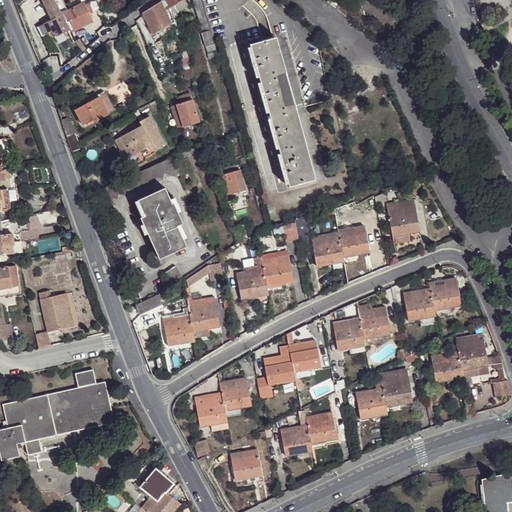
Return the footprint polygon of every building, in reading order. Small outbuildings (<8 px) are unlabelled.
[(61,0),(41,0),(49,18),(63,13),(66,11),(62,3),(61,0)] [(171,7),(167,0),(162,0),(144,11),(146,17),(141,20),(147,35),(154,33),(153,32),(171,24),(165,10),(171,7)] [(185,0),(182,0),(171,7),(174,13),(175,17),(177,15),(177,12),(188,5),(185,0)] [(192,0),(195,11),(203,9),(200,0),(192,0)] [(91,24),(83,4),(72,9),(66,11),(63,13),(70,32),(71,33),(91,24)] [(209,31),(203,9),(195,11),(202,33),(209,31)] [(70,32),(63,13),(49,18),(41,22),(42,24),(37,26),(40,34),(42,33),(43,35),(52,31),(56,38),(70,32)] [(212,44),(209,31),(202,33),(205,46),(212,44)] [(286,174),(290,188),(313,181),(273,38),(250,45),(253,59),(250,60),(253,69),(256,68),(263,94),(260,95),(263,104),(266,103),(270,117),(266,118),(268,120),(271,119),(273,130),(271,131),(273,140),(276,139),(283,165),(280,166),(283,175),(286,174)] [(79,42),(78,40),(75,41),(58,53),(65,62),(82,51),(77,43),(79,42)] [(103,93),(83,104),(92,119),(93,121),(112,111),(103,93)] [(188,101),(176,104),(183,126),(201,122),(194,99),(188,101)] [(28,104),(14,109),(19,120),(32,115),(28,104)] [(92,119),(83,104),(73,110),(82,125),(92,119)] [(183,126),(176,104),(170,106),(177,128),(183,126)] [(119,138),(129,158),(148,148),(150,153),(166,144),(151,116),(141,122),(143,125),(119,138)] [(69,121),(62,123),(66,137),(74,134),(69,121)] [(81,151),(77,142),(74,134),(66,137),(71,154),(81,151)] [(126,160),(129,158),(119,138),(116,140),(126,160)] [(164,174),(167,158),(159,162),(157,177),(163,178),(164,174)] [(174,161),(167,158),(164,174),(171,175),(174,161)] [(180,162),(174,161),(171,175),(178,176),(180,162)] [(218,166),(226,196),(247,189),(242,169),(224,174),(221,165),(221,161),(217,162),(218,166)] [(157,177),(159,162),(152,166),(149,180),(156,182),(157,177)] [(149,180),(152,166),(145,169),(142,184),(148,186),(149,180)] [(142,184),(145,169),(137,173),(134,187),(141,189),(142,184)] [(134,187),(137,173),(130,176),(127,192),(133,193),(134,187)] [(127,192),(130,176),(122,180),(120,195),(126,197),(127,192)] [(120,195),(122,180),(115,183),(112,198),(119,200),(120,195)] [(420,181),(413,182),(415,196),(423,195),(420,181)] [(112,198),(115,183),(107,187),(103,202),(111,204),(112,198)] [(0,209),(19,208),(18,189),(0,189),(0,209)] [(165,190),(137,201),(143,218),(140,219),(157,261),(186,249),(177,228),(182,226),(173,204),(171,205),(165,190)] [(384,193),(375,198),(376,204),(385,200),(384,193)] [(415,200),(388,205),(394,245),(411,243),(410,236),(420,234),(415,200)] [(348,205),(335,210),(337,224),(351,220),(348,205)] [(308,232),(305,216),(295,220),(298,235),(308,232)] [(17,221),(19,233),(27,232),(26,220),(17,221)] [(295,220),(284,223),(287,242),(299,240),(298,235),(295,220)] [(239,244),(247,240),(247,239),(243,228),(242,225),(234,227),(239,244)] [(365,227),(338,231),(339,235),(342,255),(357,253),(357,255),(369,253),(365,227)] [(339,235),(338,231),(334,232),(334,236),(313,240),(317,266),(329,264),(329,262),(343,260),(342,256),(342,255),(339,235)] [(5,244),(13,243),(12,233),(0,234),(0,254),(6,254),(5,244)] [(14,253),(13,243),(5,244),(6,254),(14,253)] [(81,256),(79,248),(70,250),(72,258),(81,256)] [(266,260),(263,261),(266,285),(282,283),(282,284),(294,282),(289,256),(266,260)] [(266,285),(263,261),(258,261),(258,267),(248,268),(249,272),(238,273),(242,299),(254,297),(254,296),(268,293),(267,287),(266,285)] [(209,265),(186,280),(189,287),(210,272),(211,279),(223,278),(221,263),(209,265)] [(8,267),(0,268),(0,296),(21,293),(17,265),(8,266),(8,267)] [(161,278),(165,284),(177,276),(173,270),(161,278)] [(165,284),(169,290),(180,282),(177,276),(165,284)] [(457,278),(429,284),(430,289),(434,309),(448,307),(449,308),(462,306),(457,278)] [(409,321),(421,319),(420,317),(435,314),(434,311),(434,309),(430,289),(404,294),(409,321)] [(66,311),(70,310),(67,294),(40,300),(47,333),(69,328),(66,311)] [(189,301),(189,305),(216,301),(216,297),(189,301)] [(143,303),(137,306),(141,314),(159,306),(155,298),(147,301),(143,303)] [(216,301),(189,305),(189,307),(193,331),(209,329),(220,327),(216,301)] [(17,303),(6,305),(8,313),(19,312),(17,303)] [(193,331),(189,307),(185,308),(185,312),(174,314),(175,318),(163,320),(168,346),(181,343),(181,342),(195,340),(194,337),(193,331)] [(371,310),(359,312),(360,319),(363,338),(379,335),(390,333),(386,307),(371,310)] [(74,327),(70,310),(66,311),(69,328),(74,327)] [(338,350),(350,348),(350,346),(365,343),(363,338),(360,319),(334,323),(338,350)] [(0,325),(0,341),(14,339),(13,323),(5,325),(0,325)] [(210,335),(209,329),(193,331),(194,337),(210,335)] [(46,333),(35,335),(38,348),(50,346),(46,333)] [(500,357),(488,358),(483,334),(456,339),(458,352),(463,376),(463,378),(465,387),(473,386),(471,376),(479,375),(477,367),(489,366),(493,365),(494,369),(498,368),(500,378),(493,379),(493,383),(505,381),(502,363),(500,357)] [(379,335),(363,338),(365,343),(365,345),(381,342),(379,335)] [(315,341),(288,346),(290,355),(294,372),(309,369),(309,371),(321,368),(315,341)] [(463,376),(458,352),(432,357),(437,383),(449,381),(448,379),(463,376)] [(418,359),(417,353),(405,358),(408,363),(418,359)] [(288,392),(297,390),(294,374),(294,372),(290,355),(264,360),(269,387),(287,384),(288,392)] [(477,367),(479,375),(490,374),(489,366),(477,367)] [(0,427),(0,459),(17,456),(15,443),(21,441),(24,454),(38,451),(36,438),(112,423),(103,381),(94,384),(91,370),(73,374),(76,387),(2,403),(6,426),(0,427)] [(386,405),(387,406),(387,408),(414,402),(408,376),(407,370),(380,375),(380,376),(386,405)] [(380,376),(375,377),(377,390),(383,389),(380,376)] [(246,379),(220,384),(222,395),(224,409),(239,406),(239,408),(251,406),(246,379)] [(505,381),(493,383),(496,397),(511,394),(511,391),(508,380),(505,381)] [(0,383),(0,390),(0,391),(10,389),(9,381),(0,383)] [(388,415),(383,389),(377,390),(357,394),(361,420),(373,417),(388,415)] [(201,427),(212,425),(212,423),(226,420),(225,411),(224,409),(222,395),(196,400),(201,427)] [(310,412),(305,413),(305,415),(310,443),(310,445),(325,442),(337,439),(332,413),(311,417),(310,412)] [(284,457),(298,454),(312,452),(311,450),(310,445),(310,443),(305,415),(300,416),(302,427),(280,430),(284,457)] [(206,440),(202,441),(206,452),(210,451),(206,440)] [(202,441),(194,444),(198,456),(206,454),(206,452),(202,441)] [(247,477),(262,474),(258,450),(233,454),(238,481),(247,479),(247,477)] [(203,457),(198,460),(202,470),(208,467),(203,457)] [(166,493),(173,483),(155,468),(140,487),(152,496),(159,487),(166,493)] [(511,472),(482,479),(485,511),(508,511),(508,502),(511,501),(511,472)] [(120,487),(124,491),(131,483),(127,481),(120,487)] [(131,483),(124,491),(128,495),(134,488),(135,486),(131,483)] [(176,485),(173,483),(166,493),(168,495),(176,485)] [(145,504),(143,508),(147,511),(172,511),(179,504),(168,495),(166,493),(159,487),(152,496),(156,500),(150,508),(145,504)] [(134,488),(128,495),(135,500),(140,493),(134,488)] [(105,500),(111,507),(122,494),(117,490),(105,500)] [(122,494),(111,507),(114,509),(125,498),(122,494)] [(156,500),(152,496),(145,504),(150,508),(156,500)]
